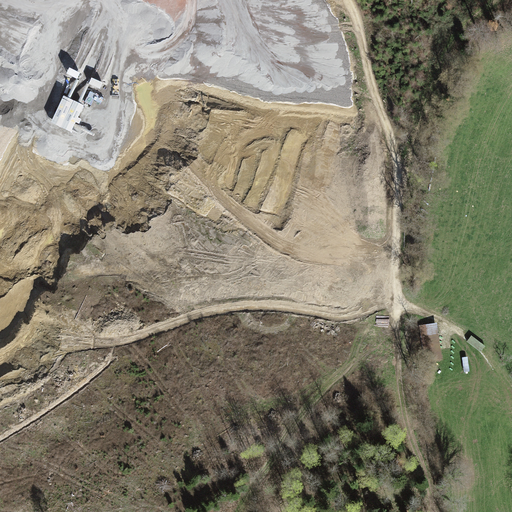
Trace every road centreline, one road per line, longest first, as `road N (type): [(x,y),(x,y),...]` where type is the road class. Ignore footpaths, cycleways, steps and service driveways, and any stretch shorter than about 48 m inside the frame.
road 1 (track): [(396,298),(399,169),(349,0)]
road 2 (track): [(396,328),(289,433),(239,511)]
road 3 (track): [(435,511),(408,430),(396,298)]
road 4 (track): [(399,169),(455,36),(490,0)]
road 5 (track): [(511,395),(488,354),(396,298)]
